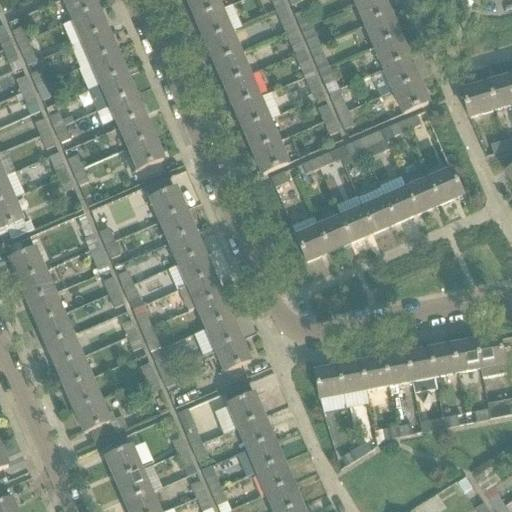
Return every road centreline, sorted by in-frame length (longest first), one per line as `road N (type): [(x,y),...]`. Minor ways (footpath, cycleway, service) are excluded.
road 1 (residential): [(511,307),(493,303),(304,335),(269,315),(139,0)]
road 2 (residential): [(71,511),(0,345)]
